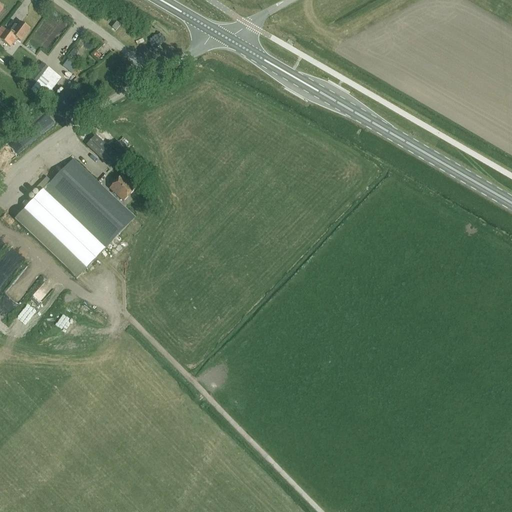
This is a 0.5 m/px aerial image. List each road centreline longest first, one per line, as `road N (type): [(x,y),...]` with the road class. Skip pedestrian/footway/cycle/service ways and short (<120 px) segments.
road 1 (secondary): [(511,204),(223,37)]
road 2 (unclassified): [(0,185),(132,86)]
